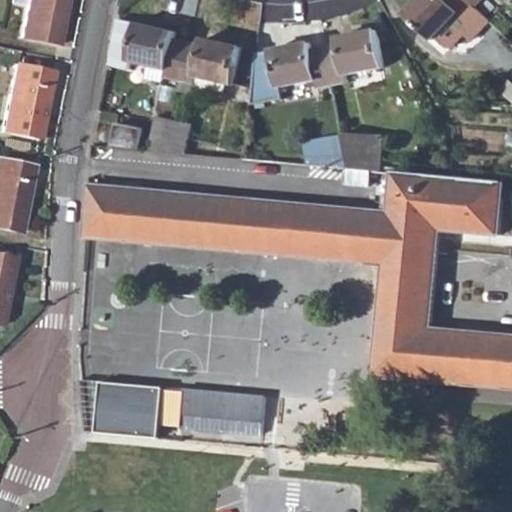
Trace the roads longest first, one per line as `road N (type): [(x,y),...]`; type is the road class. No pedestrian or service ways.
road 1 (residential): [(44,382),(72,146),(104,0)]
road 2 (residential): [(7,511),(44,382)]
